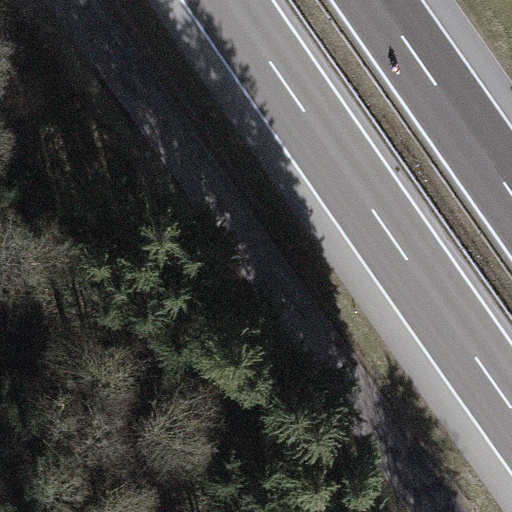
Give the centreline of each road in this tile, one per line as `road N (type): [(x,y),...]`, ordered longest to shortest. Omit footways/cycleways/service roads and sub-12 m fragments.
road 1 (unclassified): [(71,0),(445,511)]
road 2 (motorway): [(226,0),(511,405)]
road 3 (motorway): [(511,188),(379,0)]
